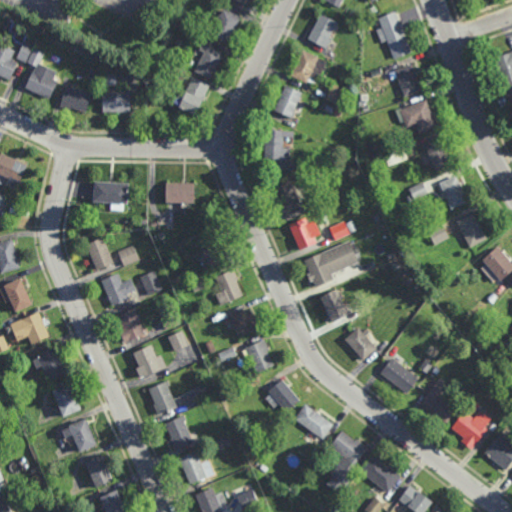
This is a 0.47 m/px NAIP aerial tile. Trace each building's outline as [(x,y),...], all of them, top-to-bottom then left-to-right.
[(371,14),(368,8),(374,5),(377,11),(371,14)] [(241,17),(228,44),(211,35),(219,20),(217,19),(220,14),(221,14),(224,8),(241,17)] [(413,52),(395,59),(388,40),(382,42),(377,29),(383,27),(379,17),(396,11),(413,52)] [(327,49),(308,39),(322,13),(339,22),(330,38),(332,39),(327,49)] [(376,26),(373,19),(378,17),(381,24),(376,26)] [(179,50),(176,49),(175,46),(178,39),(181,38),(183,40),(184,43),(181,49),(179,50)] [(42,51),(36,48),(39,41),(46,44),(42,51)] [(27,62),(18,58),(25,42),(34,46),(27,62)] [(11,80),(0,75),(0,43),(16,51),(13,58),(16,59),(15,61),(19,63),(11,80)] [(207,46),(207,45),(224,53),(211,79),(195,71),(204,52),(199,50),(202,44),(207,46)] [(39,67),(29,62),(35,49),(45,53),(39,67)] [(326,70),(324,69),(316,85),(309,81),(307,84),(291,75),(303,49),(328,61),(325,66),(327,67),(326,70)] [(511,94),(508,82),(504,84),(497,65),(495,57),(511,50),(511,94)] [(405,96),(396,69),(413,63),(423,90),(405,96)] [(182,83),(168,76),(173,64),(188,71),(182,83)] [(58,74),(55,79),(59,81),(51,100),(27,89),(36,70),(38,71),(40,66),(58,74)] [(118,85),(102,85),(102,74),(118,74),(118,85)] [(206,95),(207,95),(203,102),(201,101),(196,112),(181,105),(181,106),(175,104),(181,91),(186,93),(193,77),(211,85),(206,95)] [(342,106),(326,99),(334,83),(349,90),(342,106)] [(76,87),(76,86),(79,87),(79,88),(93,93),(88,112),(74,108),(73,112),(61,109),(68,85),(76,87)] [(293,116),(276,108),(286,85),(303,92),(293,116)] [(131,110),(123,110),(123,112),(105,112),(105,91),(111,91),(111,93),(131,93),(131,110)] [(437,125),(420,132),(417,123),(407,127),(404,120),(400,121),(396,109),(406,105),(407,107),(427,99),(437,125)] [(332,113),(324,110),(327,103),(335,106),(332,113)] [(340,115),(334,113),(336,107),(342,110),(340,115)] [(294,136),(284,136),(284,146),(291,146),(290,160),(293,160),(293,170),(273,168),(274,158),(265,157),(266,128),(294,130),(294,136)] [(407,139),(405,133),(412,131),(414,137),(407,139)] [(437,169),(426,144),(443,136),(454,162),(437,169)] [(389,164),(383,148),(403,141),(408,157),(389,164)] [(21,181),(19,180),(16,185),(8,181),(10,176),(0,170),(0,156),(3,150),(30,163),(21,181)] [(469,200),(452,208),(443,189),(441,189),(439,184),(441,183),(440,182),(457,174),(469,200)] [(128,202),(124,202),(123,210),(111,209),(111,201),(95,200),(97,179),(129,181),(128,202)] [(293,184),(295,184),(297,189),(295,189),(302,204),(284,212),(273,187),(291,179),(293,184)] [(194,201),(166,200),(166,181),(195,181),(194,201)] [(414,199),(409,187),(423,181),(428,192),(414,199)] [(408,202),(405,197),(411,194),(413,199),(408,202)] [(376,221),(373,214),(378,212),(381,219),(376,221)] [(470,247),(457,220),(474,212),(487,238),(470,247)] [(308,222),(316,219),(321,233),(315,236),(317,242),(300,249),(289,223),(306,216),(308,222)] [(139,227),(138,219),(146,219),(146,226),(139,227)] [(350,232),(346,222),(353,219),(357,229),(350,232)] [(152,228),(151,222),(158,220),(160,226),(152,228)] [(335,239),(330,226),(344,220),(350,232),(335,239)] [(435,244),(428,231),(443,223),(449,236),(435,244)] [(211,266),(199,240),(217,232),(228,259),(211,266)] [(98,269),(87,243),(104,236),(110,250),(109,251),(114,262),(98,269)] [(3,271),(0,260),(0,240),(14,237),(22,266),(3,271)] [(397,247),(394,243),(402,238),(405,242),(397,247)] [(124,265),(118,251),(134,244),(140,259),(124,265)] [(511,270),(501,280),(499,276),(493,281),(481,267),(487,262),(483,259),(499,245),(511,260),(511,270)] [(327,261),(339,255),(344,267),(332,273),(334,278),(317,286),(313,279),(310,280),(307,273),(310,272),(304,259),(323,251),(327,261)] [(221,304),(215,293),(222,290),(216,277),(234,268),(239,279),(238,280),(244,294),(221,304)] [(149,295),(140,276),(154,270),(163,288),(149,295)] [(122,281),(131,277),(136,289),(127,293),(130,298),(113,305),(102,279),(119,272),(122,281)] [(195,290),(193,291),(192,288),(193,287),(191,281),(204,275),(208,285),(195,290)] [(17,310),(6,284),(23,276),(34,302),(17,310)] [(340,294),(342,293),(344,297),(342,298),(349,313),(333,321),(321,296),(337,288),(340,294)] [(493,304),(488,300),(493,294),(498,298),(493,304)] [(125,342),(120,331),(123,329),(117,315),(134,307),(145,333),(125,342)] [(240,336),(231,316),(250,307),(259,327),(240,336)] [(52,335),(34,343),(30,335),(20,339),(16,329),(10,331),(8,327),(14,325),(13,323),(41,310),(52,335)] [(166,329),(161,318),(175,312),(180,323),(166,329)] [(363,331),(367,328),(370,331),(368,333),(376,342),(374,344),(377,347),(364,359),(345,339),(359,326),(363,331)] [(175,350),(168,336),(183,329),(190,344),(175,350)] [(0,351),(0,335),(5,334),(10,348),(0,351)] [(255,374),(253,368),(256,367),(246,347),(264,338),(269,349),(268,350),(275,364),(255,374)] [(210,353),(205,343),(211,340),(216,349),(210,353)] [(157,356),(161,354),(166,366),(140,378),(136,368),(139,366),(133,352),(151,344),(157,356)] [(68,372),(50,379),(44,365),(38,367),(35,359),(41,356),(40,354),(57,346),(68,372)] [(222,360),(219,352),(233,346),(237,354),(222,360)] [(407,393),(381,373),(393,357),(419,377),(407,393)] [(427,373),(419,367),(426,358),(434,364),(427,373)] [(436,374),(432,371),(436,366),(440,369),(436,374)] [(490,387),(485,383),(492,375),(497,378),(490,387)] [(450,425),(420,403),(440,377),(452,386),(445,395),(462,409),(450,425)] [(286,411),(279,403),(274,407),(266,397),(270,393),(268,390),(283,378),(301,399),(286,411)] [(160,413),(158,410),(156,410),(153,403),(155,403),(149,388),(168,380),(170,384),(168,385),(177,406),(160,413)] [(66,416),(55,389),(73,382),(84,408),(66,416)] [(198,402),(192,389),(206,382),(212,395),(198,402)] [(225,400),(223,396),(229,392),(231,397),(225,400)] [(324,439),(295,418),(306,403),(335,423),(324,439)] [(467,411),(467,410),(472,414),(472,415),(475,418),(481,410),(492,418),(486,426),(488,428),(475,445),(451,428),(465,410),(467,411)] [(188,430),(189,430),(193,441),(175,449),(173,444),(172,444),(170,438),(171,437),(165,422),(184,415),(186,419),(184,420),(188,430)] [(99,444),(82,451),(75,434),(68,437),(64,429),(72,426),(71,424),(88,417),(99,444)] [(14,438),(11,432),(20,429),(22,434),(14,438)] [(356,440),(357,438),(369,447),(346,477),(351,481),(341,494),(327,484),(334,475),(330,473),(343,456),(330,445),(342,430),(356,440)] [(220,447),(217,440),(233,433),(235,437),(230,440),(231,443),(220,447)] [(500,434),(501,433),(504,436),(504,437),(511,443),(511,461),(506,469),(485,452),(499,433),(500,434)] [(197,453),(198,453),(199,455),(198,456),(201,462),(208,459),(214,473),(190,484),(179,458),(196,450),(197,453)] [(99,487),(88,461),(105,454),(116,480),(99,487)] [(389,492),(361,471),(374,454),(402,476),(389,492)] [(265,471),(260,467),(263,463),(268,467),(265,471)] [(37,473),(34,467),(39,465),(42,470),(37,473)] [(0,492),(0,484),(7,481),(9,488),(0,492)] [(419,491),(420,491),(434,501),(425,511),(416,511),(399,498),(410,484),(419,491)] [(216,495),(223,492),(228,505),(223,511),(202,511),(195,494),(213,487),(216,495)] [(244,510),(237,495),(253,488),(260,504),(244,510)] [(109,511),(103,497),(120,490),(129,511),(109,511)] [(0,511),(0,495),(5,493),(13,511),(0,511)] [(378,511),(369,511),(365,508),(375,496),(385,504),(378,511)]
